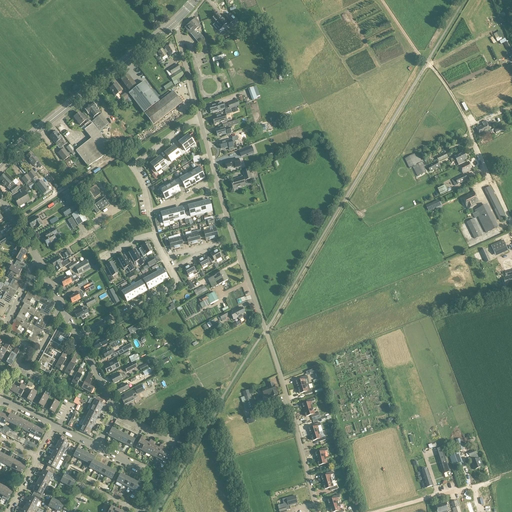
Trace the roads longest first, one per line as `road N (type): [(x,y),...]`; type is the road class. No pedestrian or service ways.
road 1 (track): [(429,64),(267,336)]
road 2 (unclassified): [(317,511),(224,210)]
road 3 (residential): [(511,226),(463,114),(381,0)]
road 4 (secondary): [(0,164),(172,24)]
road 5 (residential): [(79,339),(0,197)]
road 6 (residential): [(149,212),(136,161),(199,118)]
road 7 (residential): [(79,339),(176,282),(170,270)]
